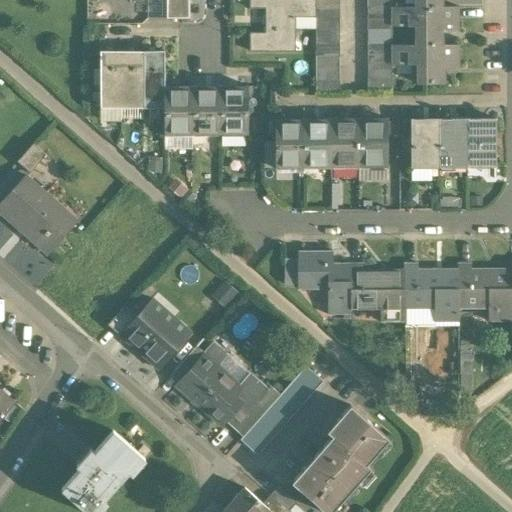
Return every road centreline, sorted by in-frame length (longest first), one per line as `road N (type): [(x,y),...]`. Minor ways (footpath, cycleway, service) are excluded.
road 1 (track): [(0,58),(510,511)]
road 2 (residential): [(511,203),(503,218),(479,224),(273,223),(236,207)]
road 3 (residential): [(78,349),(221,472),(186,511)]
road 4 (residential): [(78,349),(0,474)]
road 5 (unknown): [(263,102),(263,191),(273,223)]
